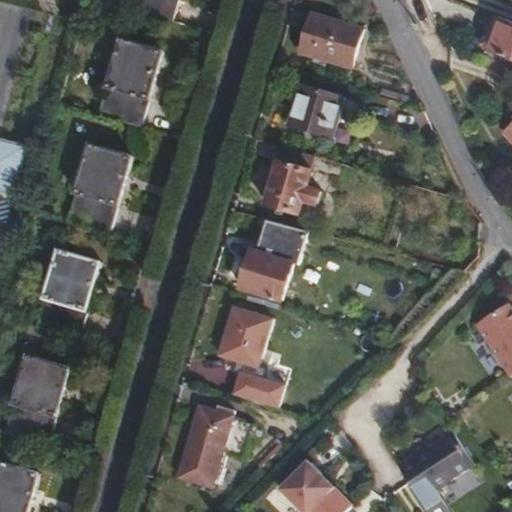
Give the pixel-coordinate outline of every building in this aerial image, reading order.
[(186,0),(139,0),(136,10),(180,23),(186,0)] [(305,52),(355,67),(366,29),(316,14),(305,52)] [(511,64),(511,20),(503,17),(488,56),(511,64)] [(167,55),(123,42),(100,118),(143,131),(167,55)] [(306,86),(294,126),(334,138),(347,97),(306,86)] [(0,140),(0,188),(18,193),(29,148),(0,140)] [(138,157),(95,143),(72,219),(115,232),(138,157)] [(314,171),(318,157),(289,149),(285,162),(283,162),(271,204),(304,214),(308,201),(321,204),(325,191),(312,187),(317,172),(314,171)] [(107,265),(64,252),(40,328),(84,341),(107,265)] [(258,252),(246,287),(288,300),(299,264),(258,252)] [(479,324),(511,372),(511,304),(479,324)] [(263,367),(277,320),(240,309),(225,356),(263,367)] [(76,371),(33,358),(10,434),(53,447),(76,371)] [(285,384),(238,371),(232,395),(278,408),(285,384)] [(186,477),(218,486),(228,452),(246,457),(256,423),(239,418),(239,415),(208,406),(186,477)] [(400,465),(411,483),(424,503),(437,494),(438,496),(479,467),(457,433),(431,449),(425,441),(411,450),(415,456),(400,465)] [(32,511),(44,474),(1,461),(0,463),(0,511),(32,511)] [(349,511),(354,507),(336,489),(335,490),(309,462),(282,490),(303,511),(349,511)]
